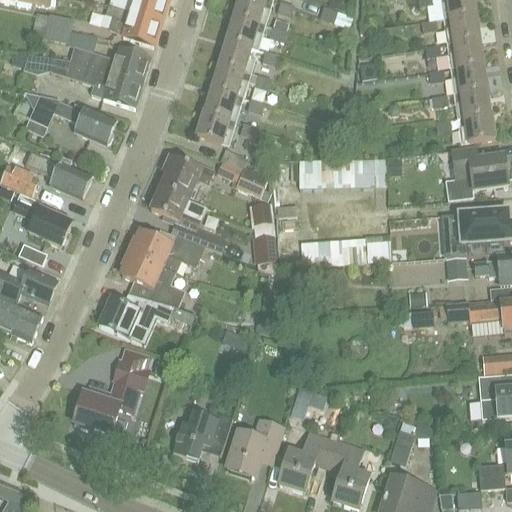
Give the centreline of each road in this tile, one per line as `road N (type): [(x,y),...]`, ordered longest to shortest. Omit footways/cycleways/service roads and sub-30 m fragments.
road 1 (residential): [(190,0),(157,101),(68,309),(0,437)]
road 2 (tertiary): [(144,511),(0,450)]
